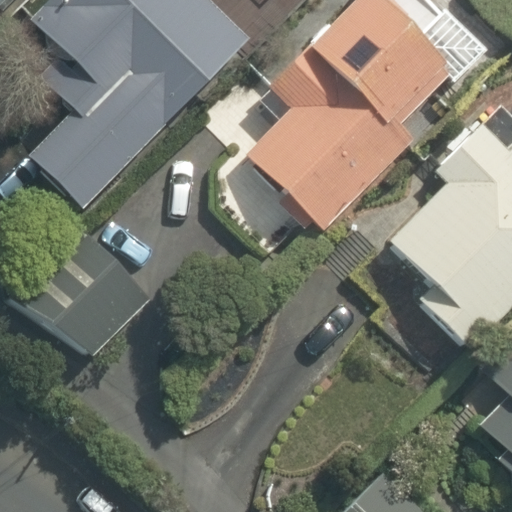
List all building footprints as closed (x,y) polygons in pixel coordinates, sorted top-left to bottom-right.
[(0,0),(0,11),(11,0),(0,0)] [(213,0),(48,0),(19,31),(70,81),(50,102),(66,118),(16,169),(69,222),(245,42),(208,6),(213,0)] [(315,76),(280,116),(202,206),(262,257),(292,222),(315,242),(337,217),(361,238),(388,206),(371,192),(411,146),(394,131),(469,44),(418,0),(346,0),(295,59),(315,76)] [(511,0),(460,0),(511,47),(511,0)] [(464,357),(511,302),(511,148),(479,120),(418,190),(434,204),(387,259),(422,289),(407,306),(464,357)] [(147,309),(72,247),(11,321),(87,383),(147,309)] [(511,331),(474,371),(500,395),(458,439),(511,490),(511,331)]
